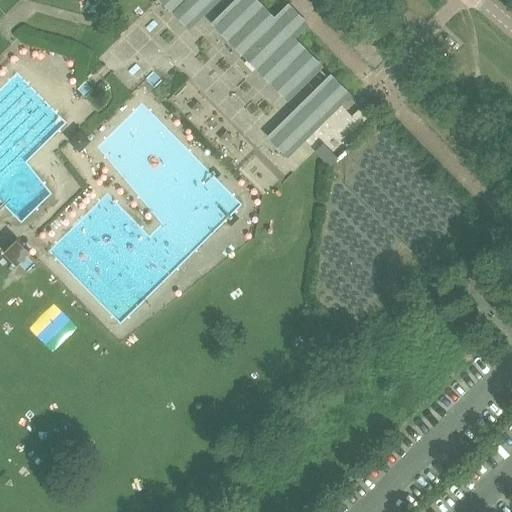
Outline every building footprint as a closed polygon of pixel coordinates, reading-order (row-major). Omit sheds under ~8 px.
[(166,0),(190,24),(213,0),(166,0)] [(239,0),(217,23),(288,95),(318,67),(289,38),(296,31),(282,16),(275,23),(251,0),(239,0)] [(163,78),(155,88),(166,97),(173,87),(163,78)] [(289,151),(345,95),(330,80),(273,135),(289,151)] [(4,252),(17,265),(30,253),(17,239),(4,252)] [(66,315),(40,335),(62,363),(88,342),(66,315)]
